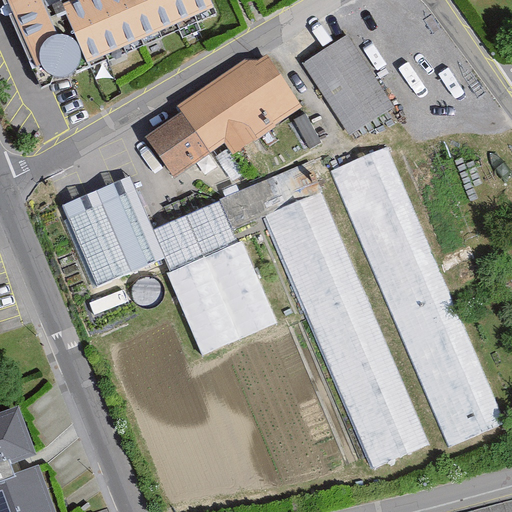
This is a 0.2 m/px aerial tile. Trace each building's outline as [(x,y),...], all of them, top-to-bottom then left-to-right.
[(21,0),(55,76),(222,3),(220,0),(21,0)] [(351,31),(308,59),(356,131),(398,103),(351,31)] [(151,133),(182,178),(299,98),(269,54),(151,133)] [(332,167),(455,439),(506,421),(389,145),(332,167)] [(139,172),(69,204),(102,280),(167,258),(208,349),(281,320),(242,238),(228,200),(160,227),(139,172)] [(268,212),(377,464),(430,440),(321,191),(268,212)] [(51,511),(18,421),(0,427),(0,511),(51,511)] [(511,511),(511,500),(465,511),(511,511)]
